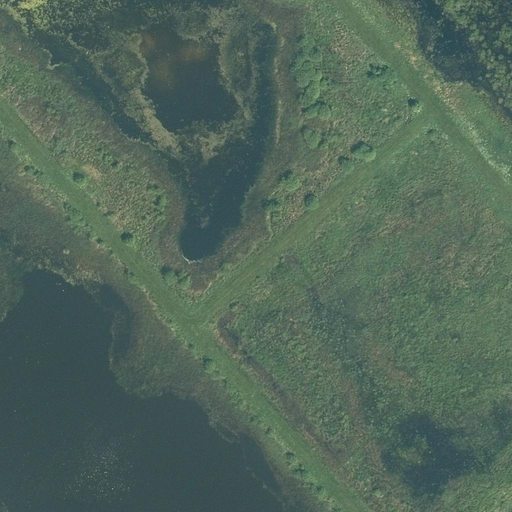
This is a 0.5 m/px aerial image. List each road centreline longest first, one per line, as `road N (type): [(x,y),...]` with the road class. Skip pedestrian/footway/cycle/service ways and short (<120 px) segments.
road 1 (track): [(0,114),(351,511)]
road 2 (track): [(190,325),(430,108)]
road 3 (track): [(511,201),(339,0)]
